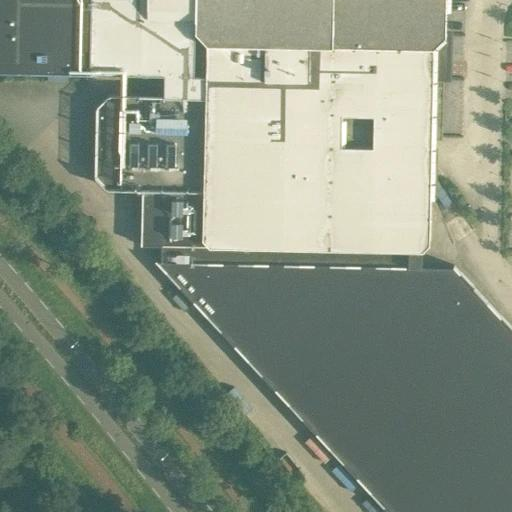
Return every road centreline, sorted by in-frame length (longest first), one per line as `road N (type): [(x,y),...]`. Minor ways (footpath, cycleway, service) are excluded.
road 1 (secondary): [(204,511),(0,265)]
road 2 (unknown): [(511,302),(489,275),(474,15),(486,0)]
road 3 (secondary): [(0,299),(179,511)]
